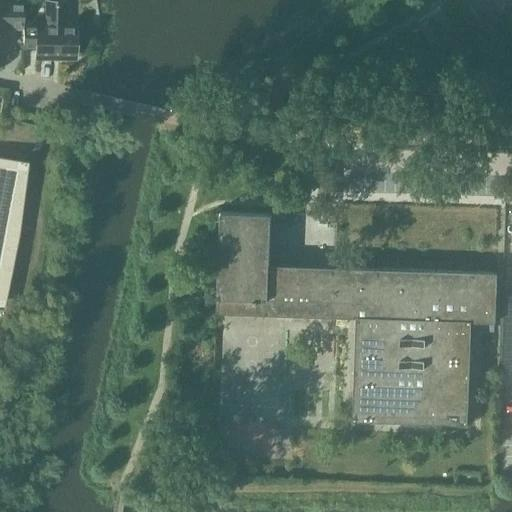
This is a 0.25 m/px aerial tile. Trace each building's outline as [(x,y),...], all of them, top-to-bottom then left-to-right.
[(12,31),(23,31),(24,24),(23,3),(7,3),(7,0),(0,0),(0,48),(12,49),(12,31)] [(24,24),(23,31),(23,49),(37,49),(37,59),(75,59),(75,28),(66,28),(66,4),(47,4),(47,24),(24,24)] [(0,304),(2,305),(15,217),(10,216),(19,160),(0,156),(0,304)] [(336,280),(271,277),(273,213),(223,212),(220,298),(219,298),(218,313),(359,318),(355,419),(469,424),(473,322),(497,323),(499,273),(336,267),(336,280)] [(279,452),(282,391),(256,390),(256,400),(219,398),(216,449),(279,452)]
